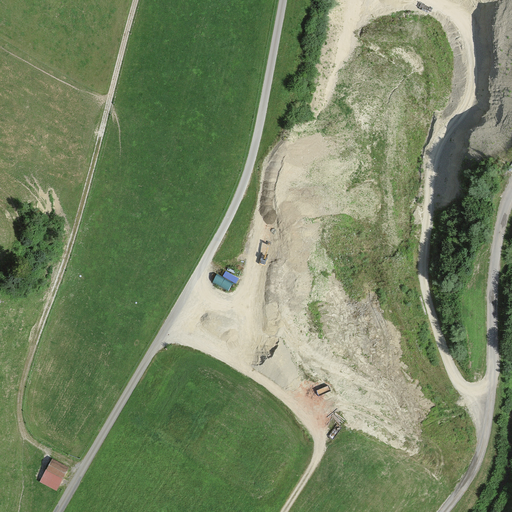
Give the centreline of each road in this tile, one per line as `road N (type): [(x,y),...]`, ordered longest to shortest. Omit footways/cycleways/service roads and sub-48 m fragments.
road 1 (residential): [(282,0),(237,199),(57,511)]
road 2 (track): [(83,468),(26,434),(20,393),(77,222),(136,0)]
road 3 (residential): [(442,511),(481,451),(491,407),(492,278),(511,189)]
road 4 (track): [(284,511),(316,461),(316,432),(284,394),(165,327)]
